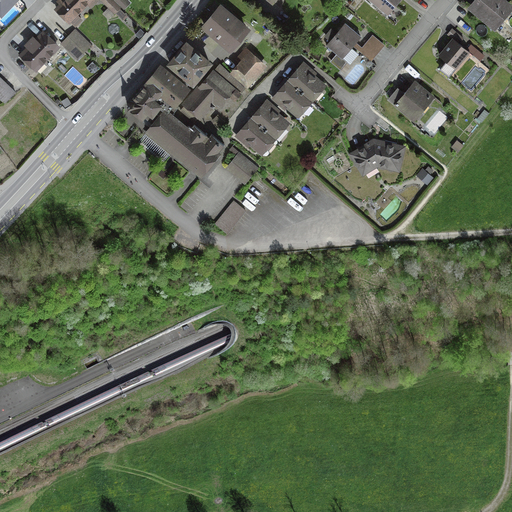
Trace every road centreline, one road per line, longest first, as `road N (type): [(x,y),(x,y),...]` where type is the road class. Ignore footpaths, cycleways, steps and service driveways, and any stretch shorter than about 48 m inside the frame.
road 1 (track): [(0,418),(193,327)]
road 2 (primary): [(77,129),(193,0)]
road 3 (residential): [(446,0),(355,107)]
